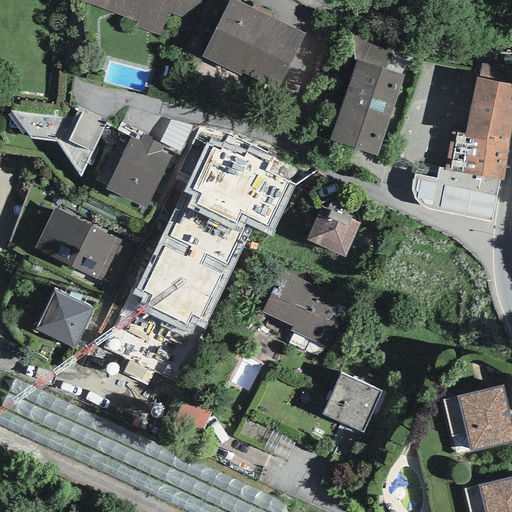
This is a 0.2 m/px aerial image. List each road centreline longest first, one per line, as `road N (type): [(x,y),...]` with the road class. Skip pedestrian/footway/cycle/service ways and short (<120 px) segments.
road 1 (residential): [(511,62),(424,44),(325,0)]
road 2 (unknown): [(394,200),(439,69)]
